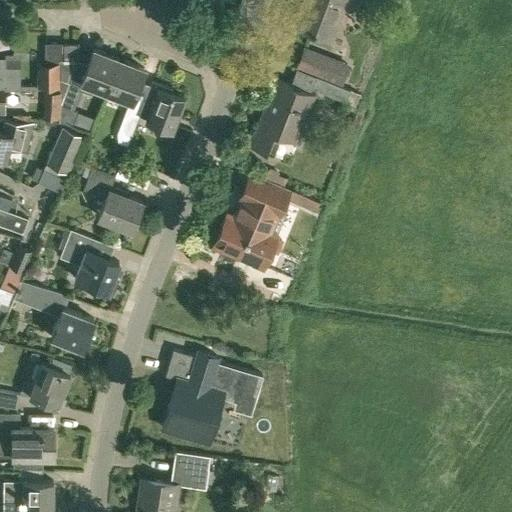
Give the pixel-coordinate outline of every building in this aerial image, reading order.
[(308,0),(298,26),(326,37),(340,0),(308,0)] [(76,60),(76,58),(75,43),(61,43),(61,60),(76,60)] [(87,64),(80,82),(95,87),(104,91),(116,58),(92,49),(87,64)] [(322,54),(316,71),(334,78),(341,62),(322,54)] [(0,56),(0,90),(4,90),(19,90),(19,68),(3,67),(3,56),(0,56)] [(116,58),(104,91),(117,96),(130,100),(138,80),(143,68),(116,58)] [(59,77),(59,62),(36,62),(36,87),(59,87),(59,77)] [(349,89),(315,75),(310,87),(345,101),(349,89)] [(77,111),(72,110),(81,86),(68,82),(69,80),(59,77),(59,87),(59,88),(60,88),(58,121),(72,126),(77,111)] [(307,109),(313,93),(273,77),(247,144),(264,150),(271,131),(291,139),(303,108),(307,109)] [(140,108),(138,114),(144,116),(143,118),(169,128),(181,95),(170,91),(172,87),(161,83),(151,80),(149,84),(140,108)] [(60,90),(43,89),(41,116),(58,117),(60,90)] [(128,104),(117,132),(117,141),(127,144),(138,114),(140,108),(129,104),(128,104)] [(0,130),(0,157),(7,159),(10,146),(25,149),(32,120),(4,120),(2,131),(0,130)] [(67,172),(83,136),(60,126),(45,162),(67,172)] [(114,175),(145,187),(150,173),(120,161),(114,175)] [(91,167),(83,188),(104,196),(97,215),(130,228),(140,200),(108,188),(113,175),(91,167)] [(237,255),(268,179),(250,172),(238,198),(244,200),(236,217),(226,213),(212,245),(237,255)] [(277,215),(285,197),(289,188),(268,179),(237,255),(262,266),(270,248),(277,251),(282,237),(276,234),(265,229),(272,213),(277,215)] [(0,206),(8,210),(12,199),(0,194),(0,206)] [(22,231),(27,217),(6,209),(1,223),(22,231)] [(61,236),(57,246),(62,249),(60,255),(78,262),(71,278),(87,284),(86,287),(110,297),(117,277),(113,276),(119,260),(109,256),(114,244),(93,236),(70,228),(70,229),(64,227),(60,235),(61,236)] [(0,252),(0,260),(8,264),(11,265),(23,270),(32,250),(17,244),(13,252),(2,247),(0,252)] [(20,278),(16,289),(13,296),(59,314),(50,335),(81,348),(93,317),(65,306),(70,294),(70,293),(38,284),(20,278)] [(0,299),(1,300),(7,302),(12,290),(0,286),(0,299)] [(221,395),(252,404),(261,373),(214,359),(216,354),(198,349),(196,354),(172,347),(164,374),(175,377),(161,426),(209,439),(221,395)] [(56,404),(69,372),(41,361),(28,393),(56,404)] [(0,403),(17,407),(19,393),(0,389),(0,403)] [(0,411),(0,455),(12,455),(13,455),(42,455),(52,455),(52,426),(19,426),(19,411),(0,411)] [(174,511),(179,483),(206,487),(206,486),(210,455),(173,450),(169,480),(143,477),(138,511),(174,511)] [(3,480),(2,503),(19,503),(19,511),(18,511),(51,511),(52,479),(42,479),(42,480),(19,480),(3,480)]
